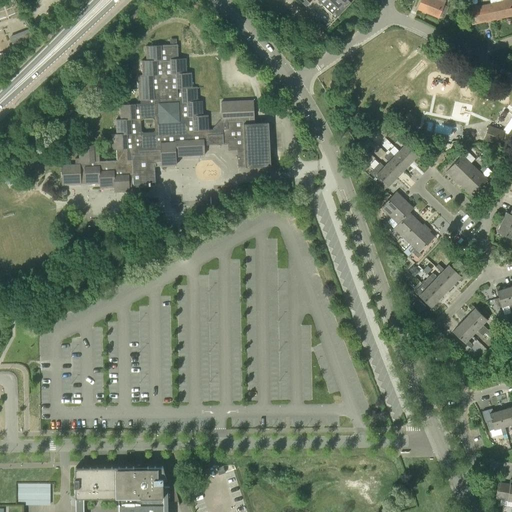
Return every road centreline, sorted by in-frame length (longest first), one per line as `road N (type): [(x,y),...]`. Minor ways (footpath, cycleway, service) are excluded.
road 1 (tertiary): [(473,511),(432,427),(335,166),(292,81)]
road 2 (residential): [(485,252),(420,186),(437,176),(486,227)]
road 3 (residential): [(461,397),(434,331),(490,275)]
road 4 (tertiary): [(106,0),(0,101)]
